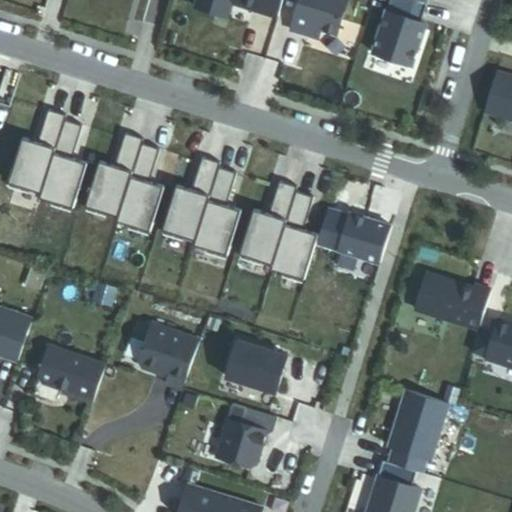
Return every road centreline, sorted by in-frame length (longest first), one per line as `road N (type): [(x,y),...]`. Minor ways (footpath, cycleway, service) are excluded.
road 1 (residential): [(438,176),(0,42)]
road 2 (residential): [(438,176),(494,0)]
